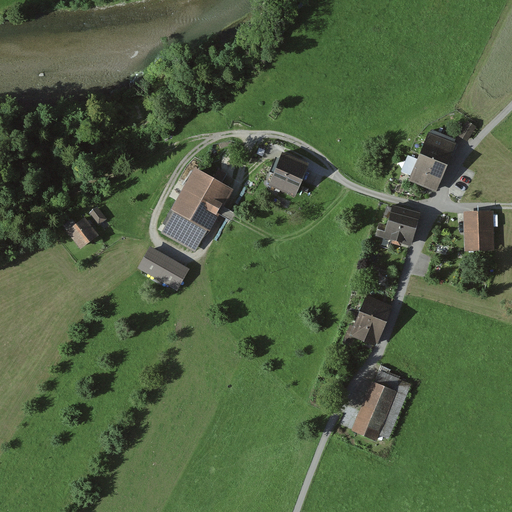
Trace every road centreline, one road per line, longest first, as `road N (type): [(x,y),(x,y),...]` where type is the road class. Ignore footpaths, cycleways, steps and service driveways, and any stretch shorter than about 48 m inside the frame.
road 1 (track): [(511,207),(431,207),(352,186),(311,149),(242,133),(192,140),(35,209)]
road 2 (track): [(239,184),(283,151),(352,186),(289,238),(227,214),(203,251),(187,254),(164,242),(156,220),(190,158),(223,135)]
road 3 (unclassified): [(294,511),(328,427),(398,310),(431,207),(511,107)]
